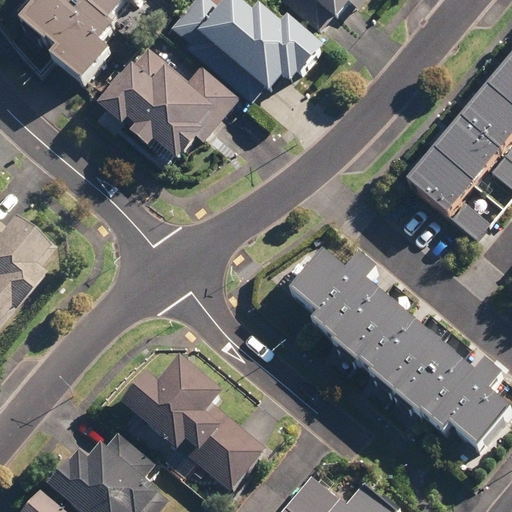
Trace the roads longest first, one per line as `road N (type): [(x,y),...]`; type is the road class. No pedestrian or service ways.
road 1 (residential): [(303,178),(361,131),(470,0)]
road 2 (residential): [(0,441),(102,328),(172,268)]
road 3 (residential): [(0,100),(172,268)]
road 4 (residential): [(172,268),(224,336),(333,424)]
road 5 (residential): [(303,178),(460,300)]
road 6 (residential): [(172,268),(303,178)]
